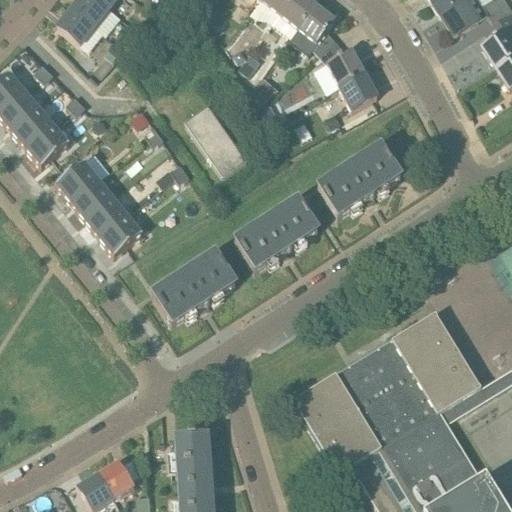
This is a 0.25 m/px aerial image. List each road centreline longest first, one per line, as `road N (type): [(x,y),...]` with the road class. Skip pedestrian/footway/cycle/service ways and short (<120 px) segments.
road 1 (residential): [(222,358),(482,190)]
road 2 (residential): [(174,390),(0,176)]
road 3 (residential): [(482,190),(406,50),(368,0)]
road 4 (residential): [(0,493),(174,390)]
road 5 (residential): [(269,511),(222,358)]
